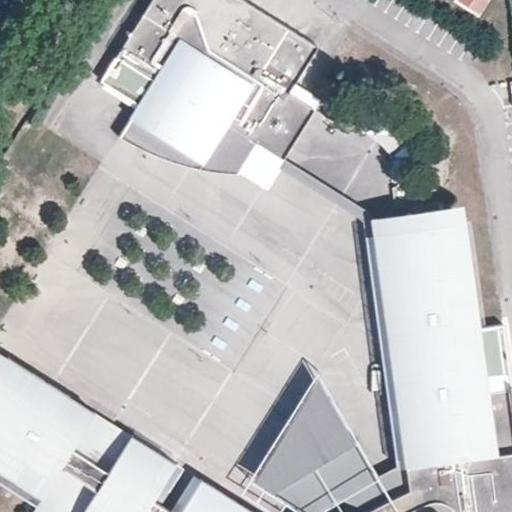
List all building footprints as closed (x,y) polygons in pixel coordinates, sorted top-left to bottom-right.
[(161,74),(125,130),(165,152),(205,163),(234,118),(263,137),(288,154),(319,106),(321,103),(295,87),(325,42),(259,0),(155,0),(123,50),(161,74)] [(234,118),(205,163),(244,168),(258,146),(371,220),(404,475),(411,471),(379,214),(379,212),(288,154),(263,137),(234,118)] [(470,203),(379,214),(411,471),(404,475),(401,477),(396,480),(435,511),(453,511),(465,505),(466,511),(511,511),(511,371),(491,374),(470,203)] [(0,369),(12,351),(0,343),(0,369)] [(72,389),(12,351),(0,369),(0,461),(45,490),(68,453),(46,439),(54,428),(49,425),(72,389)] [(390,485),(322,363),(243,488),(279,511),(357,511),(368,502),(379,493),(390,485)] [(81,511),(134,431),(72,389),(49,425),(54,428),(46,439),(68,453),(45,490),(34,507),(42,511),(81,511)] [(435,511),(396,480),(390,485),(379,493),(368,502),(357,511),(252,511),(255,508),(203,475),(180,511),(155,495),(178,459),(134,431),(81,511),(144,511),(147,507),(154,511),(435,511)]
